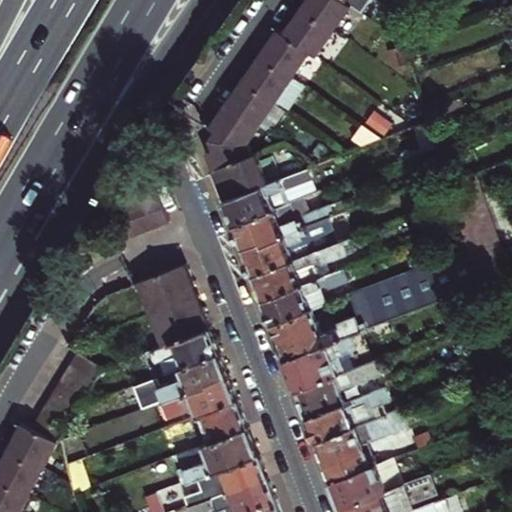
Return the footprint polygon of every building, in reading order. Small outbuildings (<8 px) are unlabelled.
[(281,0),(276,7),(270,4),(258,21),(244,42),(225,69),(209,92),(203,101),(208,105),(201,113),(205,124),(254,105),(281,67),(278,65),(305,26),(310,30),(331,0),(281,0)] [(254,105),(205,124),(199,126),(208,151),(267,128),(263,115),(258,117),(254,105)] [(218,175),(276,153),(267,128),(208,151),(218,175)] [(285,178),(276,153),(218,175),(223,189),(227,200),(285,178)] [(311,168),(285,178),(227,200),(231,210),(236,225),(293,203),(288,190),(316,180),(311,168)] [(445,182),(451,202),(458,227),(466,252),(469,262),(472,261),(502,249),(478,169),(445,182)] [(128,203),(108,210),(119,240),(171,221),(155,179),(124,191),(128,203)] [(293,203),(236,225),(242,240),(246,250),(335,216),(331,205),(298,218),(293,203)] [(339,225),(335,216),(246,250),(253,268),(256,276),(312,254),(306,238),(339,225)] [(312,254),(256,276),(262,292),(265,300),(321,279),(317,268),(358,252),(353,239),(312,254)] [(314,309),(274,324),(282,345),(287,359),(347,337),(481,286),(472,261),(469,262),(466,252),(349,296),(357,315),(340,322),(341,328),(324,334),(314,309)] [(190,270),(187,262),(139,280),(144,294),(192,276),(190,270)] [(270,313),(274,324),(314,309),(346,297),(341,286),(349,283),(344,270),(321,279),(265,300),(270,313)] [(192,276),(144,294),(153,317),(201,299),(197,289),(192,276)] [(153,317),(164,345),(212,328),(209,320),(203,305),(201,299),(153,317)] [(212,328),(164,345),(153,350),(157,362),(162,360),(167,373),(183,367),(221,352),(215,337),(212,328)] [(299,390),(342,373),(336,357),(352,351),(347,337),(287,359),(295,379),(299,390)] [(56,386),(53,391),(43,407),(31,427),(22,422),(16,433),(10,445),(2,459),(0,463),(0,511),(24,511),(32,497),(49,465),(63,438),(83,405),(104,369),(77,352),(56,386)] [(144,407),(175,396),(230,375),(223,358),(221,352),(183,367),(186,374),(163,383),(160,376),(136,385),(144,407)] [(306,409),(309,417),(346,403),(341,389),(383,373),(378,359),(342,373),(299,390),(306,409)] [(230,375),(175,396),(180,410),(197,404),(201,413),(239,399),(236,393),(230,375)] [(315,431),(318,441),(378,418),(374,408),(393,400),(388,387),(346,403),(309,417),(315,431)] [(246,419),(239,399),(201,413),(165,427),(170,440),(205,427),(210,441),(249,426),(246,419)] [(378,418),(318,441),(327,465),(334,481),(373,466),(365,445),(412,427),(405,408),(378,418)] [(93,451),(103,479),(174,453),(164,425),(93,451)] [(249,426),(210,441),(206,442),(211,455),(185,465),(191,480),(203,475),(260,454),(256,445),(249,426)] [(265,469),(260,454),(203,475),(212,498),(268,477),(265,469)] [(373,466),(334,481),(340,500),(343,507),(405,484),(395,458),(373,466)] [(345,511),(410,511),(417,510),(415,505),(438,496),(431,475),(405,484),(343,507),(345,511)] [(242,511),(276,499),(274,492),(268,477),(212,498),(186,508),(187,511),(242,511)] [(452,511),(447,498),(417,510),(410,511),(452,511)] [(281,511),(276,499),(242,511),(281,511)]
